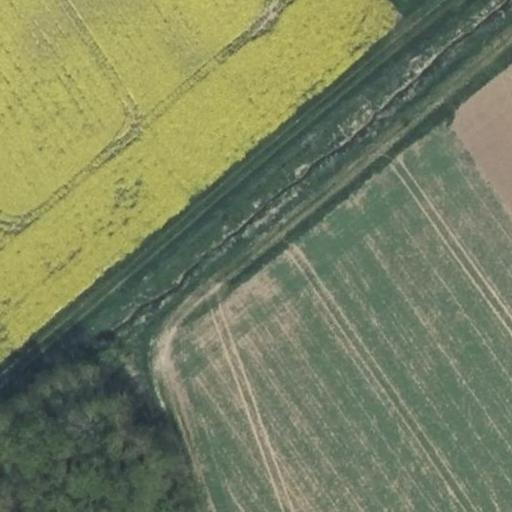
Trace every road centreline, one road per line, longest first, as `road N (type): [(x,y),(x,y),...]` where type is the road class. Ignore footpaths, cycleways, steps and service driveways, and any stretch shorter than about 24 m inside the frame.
road 1 (track): [(0,401),(147,262),(454,0)]
road 2 (track): [(511,35),(165,327)]
